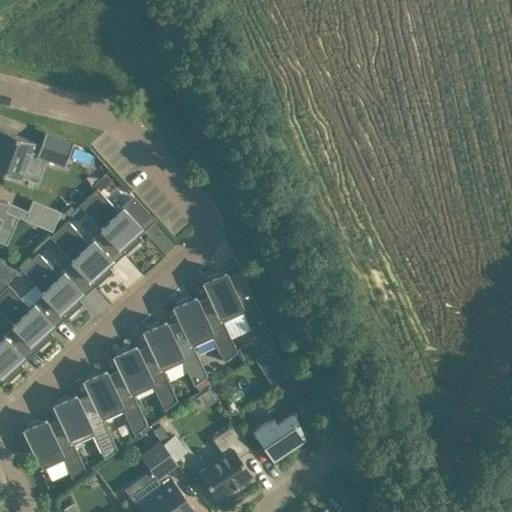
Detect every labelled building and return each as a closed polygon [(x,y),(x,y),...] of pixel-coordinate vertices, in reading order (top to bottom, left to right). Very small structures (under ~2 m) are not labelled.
[(0,170),(20,178),(20,176),(29,150),(37,153),(36,155),(37,155),(38,155),(63,164),(64,165),(73,141),(72,141),(71,141),(46,132),(45,131),(40,144),(33,141),(33,140),(0,127),(0,170)] [(118,210),(100,190),(111,179),(104,172),(90,187),(93,190),(79,203),(103,229),(124,252),(125,253),(127,251),(129,253),(130,252),(129,252),(138,244),(136,243),(142,238),(138,234),(155,219),(134,196),(118,210)] [(18,216),(22,207),(0,197),(0,217),(3,209),(18,216)] [(32,198),(24,218),(52,230),(60,210),(32,198)] [(84,211),(77,205),(71,213),(77,219),(84,211)] [(74,262),(94,285),(95,285),(98,283),(99,285),(100,284),(108,276),(107,275),(112,270),(109,266),(124,252),(103,229),(89,243),(67,219),(49,235),(74,262)] [(83,302),(79,298),(94,285),(74,262),(59,275),(38,251),(20,267),(44,294),(65,317),(66,318),(68,315),(70,317),(71,316),(79,309),(77,307),(83,302)] [(0,278),(6,282),(18,270),(0,260),(0,278)] [(203,281),(209,294),(222,321),(223,320),(242,311),(253,335),(254,335),(267,326),(267,325),(243,274),(240,269),(227,275),(225,270),(218,274),(218,272),(207,277),(206,276),(205,277),(206,279),(203,281)] [(50,330),(65,317),(44,294),(29,307),(8,283),(0,290),(0,309),(15,326),(35,349),(36,350),(39,347),(41,349),(41,348),(49,341),(48,339),(53,334),(50,330)] [(173,305),(179,319),(192,345),(193,345),(212,336),(223,360),(224,360),(237,350),(223,320),(222,321),(209,294),(197,300),(195,295),(188,298),(188,296),(177,302),(176,301),(175,301),(176,304),(173,305)] [(143,330),(150,343),(162,370),(163,369),(182,360),(194,384),(194,385),(195,384),(200,390),(210,383),(205,376),(207,375),(193,345),(192,345),(179,319),(168,324),(165,319),(159,323),(158,321),(147,326),(146,325),(145,326),(146,328),(143,330)] [(20,363),(35,349),(15,326),(0,339),(0,374),(7,382),(9,379),(11,381),(12,381),(12,380),(20,373),(18,371),(24,366),(20,363)] [(267,332),(256,339),(263,350),(274,343),(267,332)] [(162,370),(150,343),(138,349),(135,344),(129,347),(128,345),(117,350),(116,350),(115,350),(116,353),(113,354),(119,367),(132,395),(133,394),(153,385),(164,409),(177,399),(163,369),(162,370)] [(271,347),(257,356),(264,367),(278,358),(271,347)] [(132,395),(119,367),(108,373),(105,368),(99,372),(98,370),(87,375),(86,374),(85,375),(86,377),(83,379),(90,392),(102,419),(103,419),(123,409),(134,434),(147,424),(147,423),(133,394),(132,395)] [(208,388),(191,399),(198,410),(215,399),(208,388)] [(53,403),(60,417),(72,444),(73,443),(93,434),(104,458),(117,448),(103,419),(102,419),(90,392),(78,398),(75,393),(69,396),(68,394),(57,399),(55,399),(57,402),(53,403)] [(271,416),(252,428),(272,459),(304,438),(306,437),(292,408),(289,411),(287,408),(283,397),(266,409),(271,416)] [(86,471),(73,443),(72,444),(60,417),(48,422),(46,418),(39,421),(38,419),(27,424),(27,423),(25,424),(27,426),(23,428),(42,468),(63,459),(73,480),(73,481),(87,471),(86,471)] [(216,497),(251,473),(239,455),(250,447),(234,423),(213,437),(224,454),(198,471),(216,497)] [(153,429),(161,439),(163,442),(170,437),(160,424),(153,429)] [(161,439),(140,454),(157,477),(158,476),(163,483),(136,502),(143,511),(195,511),(196,511),(171,477),(170,477),(165,471),(177,462),(161,439)] [(74,511),(72,503),(71,502),(56,508),(57,509),(58,511),(74,511)]
